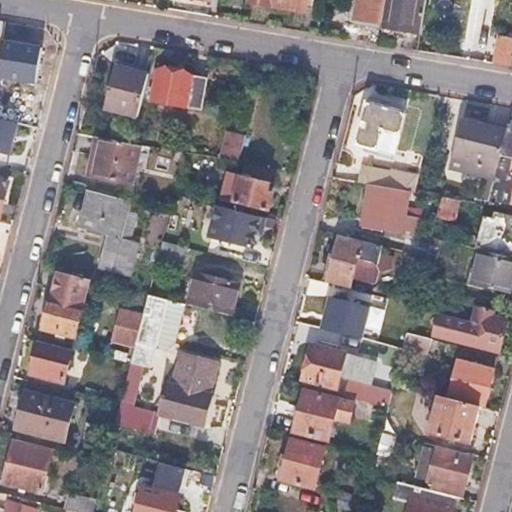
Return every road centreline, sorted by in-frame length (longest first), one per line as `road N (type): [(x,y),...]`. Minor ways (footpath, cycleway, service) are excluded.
road 1 (residential): [(340,57),(226,511)]
road 2 (residential): [(84,14),(11,300)]
road 3 (residential): [(84,14),(340,57)]
road 4 (residential): [(340,57),(511,86)]
